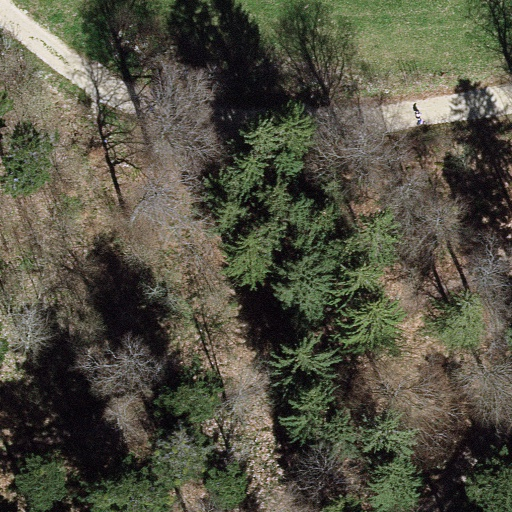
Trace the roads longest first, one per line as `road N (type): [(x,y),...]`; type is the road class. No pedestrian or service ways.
road 1 (track): [(511,109),(220,118),(118,94),(0,14)]
road 2 (track): [(432,511),(511,405)]
